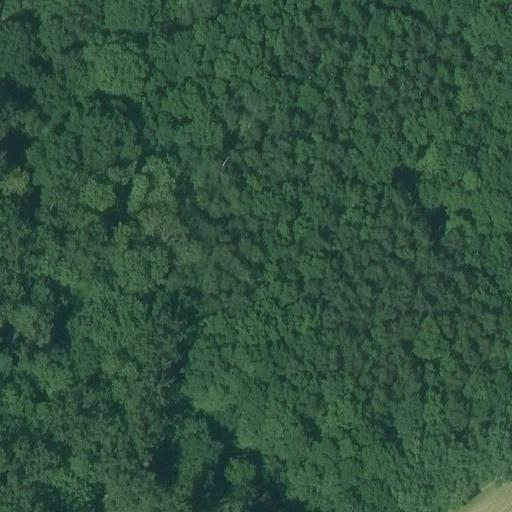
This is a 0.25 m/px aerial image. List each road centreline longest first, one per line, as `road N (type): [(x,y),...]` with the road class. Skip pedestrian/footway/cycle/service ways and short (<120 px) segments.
road 1 (track): [(511,75),(183,408)]
road 2 (track): [(274,511),(123,326)]
road 3 (track): [(95,511),(190,414)]
